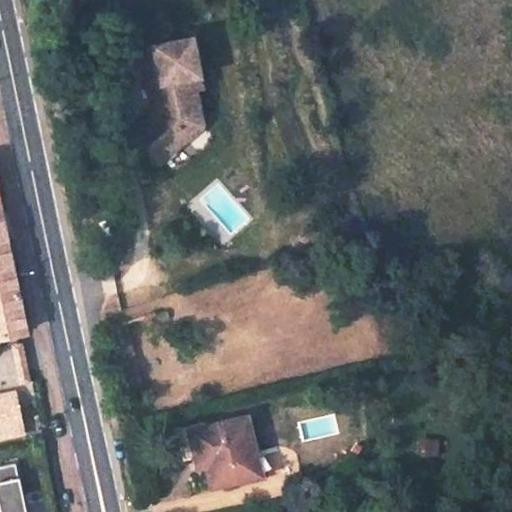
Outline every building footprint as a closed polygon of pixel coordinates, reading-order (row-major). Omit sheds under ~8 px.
[(198,91),(188,43),(136,53),(144,91),(149,90),(151,100),(155,99),(162,108),(128,136),(154,167),(184,142),(172,128),(181,120),(197,117),(192,93),(198,91)] [(181,120),(172,128),(184,142),(200,129),(197,117),(181,120)] [(0,210),(0,329),(26,325),(3,210),(0,210)] [(107,330),(122,405),(148,398),(132,324),(107,330)] [(20,389),(0,389),(0,420),(20,420),(20,389)] [(204,438),(193,440),(197,466),(208,465),(210,473),(213,491),(239,486),(240,491),(266,486),(261,459),(254,461),(247,423),(202,432),(204,438)] [(0,511),(18,511),(11,465),(0,466),(0,511)] [(208,465),(197,466),(199,475),(210,473),(208,465)]
